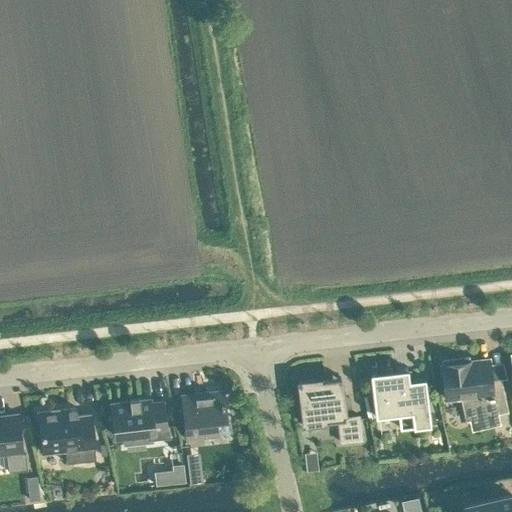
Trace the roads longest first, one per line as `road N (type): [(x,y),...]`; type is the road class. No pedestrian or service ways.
road 1 (track): [(255,314),(206,0)]
road 2 (unclassified): [(254,347),(511,317)]
road 3 (unclassified): [(0,376),(254,347)]
road 4 (residential): [(254,347),(291,511)]
